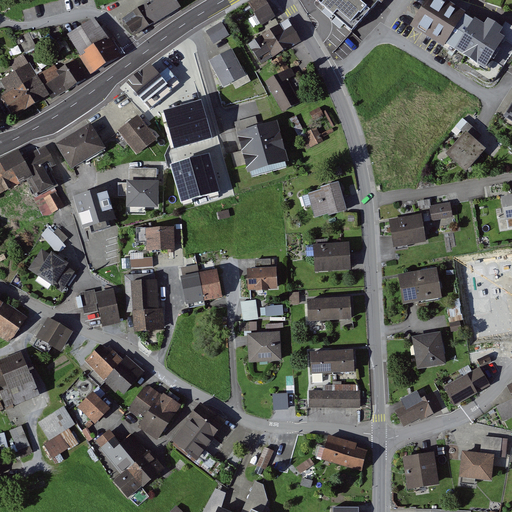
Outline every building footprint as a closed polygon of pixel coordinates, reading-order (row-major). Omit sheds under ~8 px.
[(176,0),(157,0),(125,22),(136,39),(182,9),(176,0)] [(258,0),(249,6),(263,28),(278,18),(265,0),(258,0)] [(379,1),(377,0),(318,0),(352,31),(379,1)] [(460,52),(478,23),(441,0),(430,0),(413,28),(458,56),(460,52)] [(70,38),(82,57),(110,38),(98,19),(70,38)] [(460,52),(490,70),(510,39),(480,20),(478,23),(460,52)] [(291,21),(251,46),(263,66),(303,40),(291,21)] [(224,24),(208,34),(216,46),(231,36),(224,24)] [(26,54),(37,49),(30,34),(19,40),(26,54)] [(82,57),(93,73),(121,55),(110,38),(82,57)] [(231,51),(210,63),(225,89),(246,77),(231,51)] [(8,96),(18,115),(53,96),(43,77),(38,80),(24,56),(11,63),(17,73),(4,80),(11,94),(8,96)] [(43,77),(53,96),(85,78),(77,63),(63,70),(60,65),(42,75),(43,77)] [(151,67),(129,85),(160,123),(182,105),(151,67)] [(267,85),(284,113),(300,104),(284,76),(267,85)] [(121,132),(140,156),(159,141),(139,117),(121,132)] [(240,136),(251,176),(290,165),(278,125),(240,136)] [(58,147),(71,170),(106,150),(92,127),(58,147)] [(306,135),(313,149),(320,146),(313,132),(306,135)] [(471,135),(451,156),(469,173),(489,152),(471,135)] [(61,162),(51,145),(27,159),(37,178),(35,179),(43,194),(58,186),(48,169),(61,162)] [(233,153),(237,165),(245,162),(241,151),(233,153)] [(0,164),(0,198),(35,179),(37,178),(27,159),(23,152),(0,164)] [(133,206),(166,205),(165,176),(133,176),(133,206)] [(308,194),(315,217),(328,213),(329,216),(347,210),(338,182),(320,187),(321,190),(308,194)] [(81,198),(89,229),(123,220),(114,189),(81,198)] [(45,199),(54,215),(65,209),(55,192),(45,199)] [(430,209),(432,222),(454,219),(452,206),(430,209)] [(389,224),(394,248),(427,242),(422,218),(389,224)] [(59,252),(67,244),(50,227),(42,234),(59,252)] [(175,230),(146,231),(147,253),(176,251),(175,230)] [(315,247),(316,272),(350,270),(349,244),(315,247)] [(30,270),(64,294),(77,275),(69,269),(72,265),(55,254),(52,257),(43,251),(30,270)] [(153,266),(153,258),(132,258),(132,266),(153,266)] [(276,271),(248,273),(249,291),(277,290),(276,271)] [(217,272),(181,279),(187,306),(222,299),(217,272)] [(400,279),(405,304),(411,303),(442,297),(438,272),(400,279)] [(133,283),(135,331),(164,330),(163,311),(161,311),(159,281),(133,283)] [(113,290),(98,293),(97,292),(82,295),(85,315),(100,313),(104,328),(121,323),(113,290)] [(460,319),(473,318),(471,296),(457,297),(458,307),(449,308),(451,327),(460,326),(460,319)] [(242,301),(243,320),(259,319),(258,300),(242,301)] [(350,300),(307,303),(308,322),(351,320),(350,300)] [(27,320),(0,301),(0,333),(11,342),(27,320)] [(268,316),(284,315),(284,305),(268,305),(268,316)] [(75,333),(53,320),(42,338),(64,351),(75,333)] [(282,335),(250,337),(252,363),(283,361),(282,335)] [(416,339),(421,369),(446,365),(442,335),(416,339)] [(88,365),(107,383),(124,365),(106,347),(88,365)] [(309,355),(311,375),(354,373),(353,352),(309,355)] [(24,354),(0,364),(0,370),(13,399),(39,387),(24,354)] [(127,362),(124,365),(107,383),(122,398),(143,377),(127,362)] [(479,370),(445,390),(455,407),(489,387),(479,370)] [(140,430),(158,443),(184,407),(166,394),(164,397),(149,385),(131,409),(147,420),(140,430)] [(395,411),(403,424),(419,416),(420,419),(433,412),(424,396),(421,398),(417,390),(400,399),(403,403),(404,406),(395,411)] [(309,392),(309,409),(361,408),(360,391),(309,392)] [(98,427),(114,411),(96,393),(80,409),(98,427)] [(288,409),(287,394),(273,395),(274,410),(281,410),(288,409)] [(204,457),(227,426),(203,408),(180,439),(204,457)] [(66,409),(39,425),(50,443),(70,430),(77,426),(66,409)] [(22,461),(34,456),(23,428),(11,433),(22,461)] [(50,443),(43,447),(53,463),(80,446),(70,430),(50,443)] [(112,432),(98,443),(124,475),(116,481),(131,500),(164,474),(134,437),(123,446),(112,432)] [(481,444),(480,453),(494,455),(494,457),(505,458),(508,439),(482,436),(481,444)] [(323,460),(365,473),(371,452),(330,439),(323,460)] [(267,450),(259,468),(272,474),(280,456),(267,450)] [(462,451),(459,477),(461,477),(460,483),(474,485),(475,479),(491,481),(494,457),(494,455),(480,453),(462,451)] [(403,459),(408,490),(438,486),(434,454),(403,459)] [(302,473),(315,464),(310,458),(297,467),(302,473)] [(269,511),(273,504),(258,498),(251,511),(269,511)]
